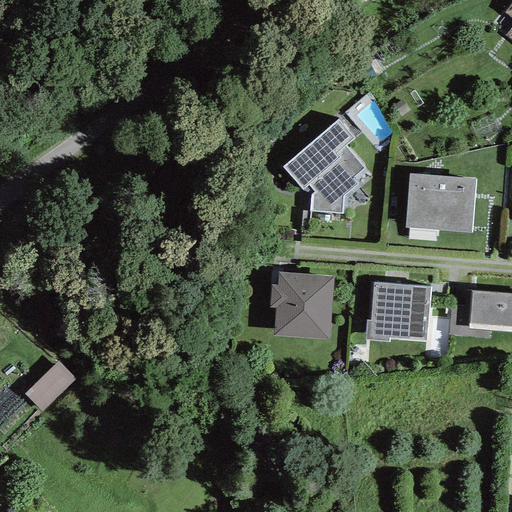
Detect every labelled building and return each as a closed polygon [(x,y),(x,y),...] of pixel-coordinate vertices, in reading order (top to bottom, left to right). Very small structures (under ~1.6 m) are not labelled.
[(310,198),(310,211),(343,215),(343,196),(357,184),(352,178),(364,168),(346,145),(355,139),(337,120),(282,167),(302,191),(310,198)] [(410,175),(406,228),(471,233),(475,180),(410,175)] [(275,308),(274,336),(329,340),(334,276),(278,273),(277,286),(271,285),(269,308),(275,308)] [(367,320),(365,340),(389,342),(389,339),(426,341),(429,287),(374,283),(371,321),(367,320)] [(511,294),(471,291),(468,329),(511,332),(511,294)] [(43,405),(77,381),(61,358),(27,383),(43,405)]
